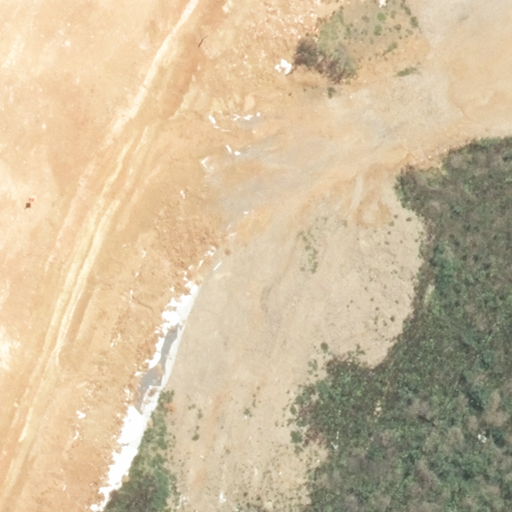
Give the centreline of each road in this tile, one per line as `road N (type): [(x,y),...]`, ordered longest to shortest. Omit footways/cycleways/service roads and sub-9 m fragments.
road 1 (unknown): [(27,511),(10,479),(2,417),(16,356),(50,303),(99,265),(158,245),(221,247),(280,269),(327,311),(356,361),(367,418),(360,475)]
road 2 (unknown): [(327,311),(335,173),(369,0)]
road 3 (unknown): [(286,0),(158,245)]
